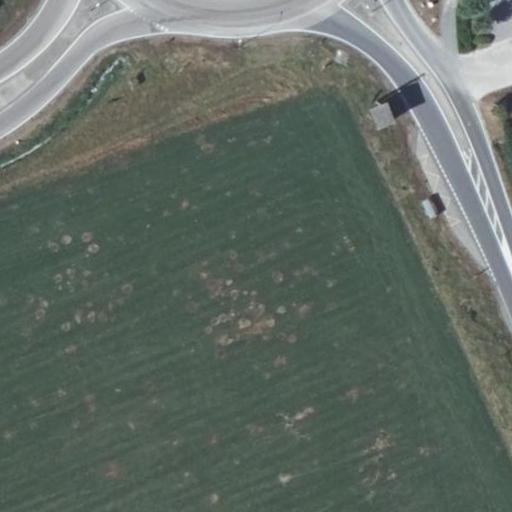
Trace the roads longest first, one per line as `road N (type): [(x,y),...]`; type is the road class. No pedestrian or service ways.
road 1 (tertiary): [(288,14),(351,32),(387,65),(422,115),(511,306)]
road 2 (tertiary): [(511,259),(455,104),(390,0)]
road 3 (primary): [(0,114),(121,23),(154,10)]
road 4 (primary): [(154,10),(199,20),(288,14)]
